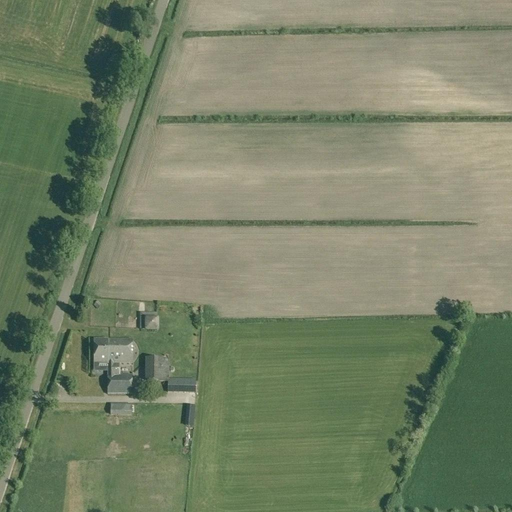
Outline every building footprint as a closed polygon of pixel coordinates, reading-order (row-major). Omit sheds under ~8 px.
[(145,314),(145,331),(156,331),(156,314),(145,314)] [(107,395),(131,395),(132,376),(114,376),(115,364),(132,364),(132,340),(94,340),(94,364),(107,364),(107,375),(107,395)] [(168,393),(188,393),(188,391),(196,391),(196,382),(188,382),(188,381),(169,381),(169,359),(145,359),(145,382),(167,383),(168,393)] [(68,384),(76,385),(77,376),(70,375),(68,384)] [(112,415),(132,415),(132,404),(112,404),(112,415)]
